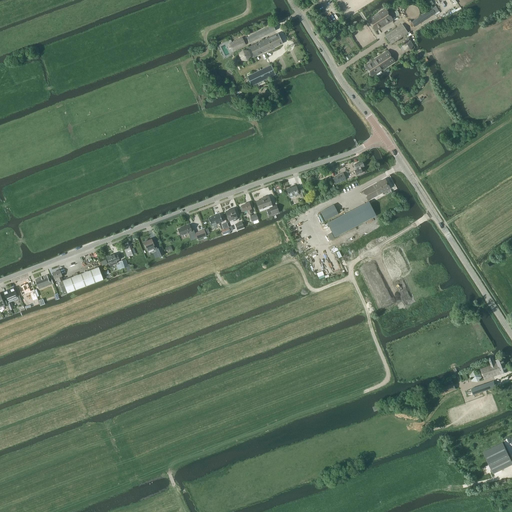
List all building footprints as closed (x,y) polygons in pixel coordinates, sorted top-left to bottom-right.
[(386,9),(368,20),(376,32),(393,21),(391,17),(386,9)] [(402,24),(386,35),(385,35),(391,44),(407,34),(408,33),(402,24)] [(273,27),(247,39),(249,44),(275,31),(273,27)] [(278,33),(249,47),(254,57),(282,44),(278,33)] [(242,39),(229,45),(233,52),(246,46),(242,39)] [(411,42),(406,43),(404,48),(407,52),(412,51),(414,46),(411,42)] [(388,51),(376,59),(382,69),(395,61),(392,58),(388,51)] [(248,53),(243,52),(240,56),(242,61),(247,61),(250,57),(248,53)] [(375,60),(365,66),(372,76),(382,70),(375,60)] [(271,66),(255,73),(248,77),(252,86),(275,75),(275,74),(271,66)] [(354,165),(356,170),(364,166),(362,161),(354,165)] [(344,174),(333,178),(335,184),(346,179),(344,174)] [(385,179),(363,191),(368,200),(390,188),(385,179)] [(297,186),(287,189),(289,197),(299,194),(300,198),(303,197),(301,189),(298,190),(297,186)] [(260,201),(259,200),(256,202),(260,212),(264,210),(263,208),(268,206),(272,215),(279,212),(276,206),(272,207),(268,196),(261,199),(262,201),(260,201)] [(242,206),(242,207),(240,207),(242,212),(247,210),(249,214),(252,213),(250,209),(251,209),(249,203),(242,206)] [(334,205),(321,211),(326,221),(339,215),(334,205)] [(228,210),(228,211),(226,212),(229,221),(233,219),(234,221),(237,220),(236,218),(237,218),(234,209),(231,210),(231,209),(228,210)] [(373,209),(355,219),(358,225),(376,215),(373,209)] [(351,211),(333,220),(327,224),(334,237),(358,225),(355,219),(351,211)] [(220,214),(208,218),(211,226),(222,222),(220,214)] [(242,222),(235,224),(237,230),(244,228),(242,222)] [(181,236),(189,233),(190,235),(193,234),(190,225),(178,230),(181,236)] [(204,229),(195,233),(197,239),(206,235),(204,229)] [(145,242),(144,242),(148,251),(156,248),(155,245),(154,245),(151,239),(148,240),(147,240),(146,241),(145,242)] [(128,240),(122,243),(127,257),(134,255),(128,240)] [(161,247),(155,250),(159,257),(164,255),(161,247)] [(114,255),(107,257),(110,266),(117,263),(116,260),(118,259),(117,256),(115,257),(114,255)] [(125,260),(119,262),(121,269),(128,266),(125,260)] [(59,282),(60,284),(64,294),(104,280),(99,266),(59,282)] [(62,275),(61,270),(53,273),(56,280),(58,280),(59,281),(63,280),(62,276),(62,275)] [(47,285),(52,283),(50,278),(47,279),(46,275),(42,276),(43,279),(41,280),(40,277),(34,279),(38,288),(43,286),(42,284),(46,282),(47,285)] [(28,282),(20,285),(22,293),(31,290),(28,282)] [(3,292),(5,297),(7,300),(17,296),(14,288),(3,292)] [(0,306),(3,306),(4,307),(9,305),(8,303),(7,300),(5,297),(4,296),(1,297),(0,294),(0,306)] [(491,366),(481,369),(484,379),(501,373),(501,374),(507,372),(503,359),(497,361),(498,363),(495,364),(492,357),(489,359),(491,366)] [(458,389),(456,381),(442,386),(445,394),(458,389)] [(471,389),(473,395),(496,387),(494,381),(491,382),(471,389)] [(511,461),(503,443),(483,452),(493,473),(511,464),(511,461)]
